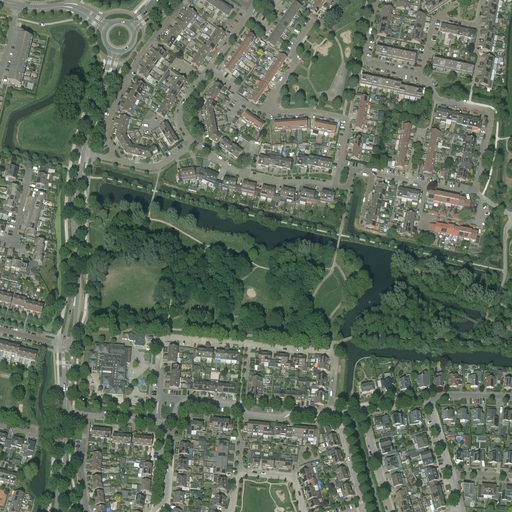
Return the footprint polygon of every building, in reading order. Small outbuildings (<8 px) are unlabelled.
[(202,0),(206,3),(203,7),(206,9),(209,5),(220,12),(217,16),(219,18),(223,14),(228,18),(233,9),(230,7),(229,9),(216,0),(202,0)] [(300,19),(302,15),(298,13),(301,7),(290,0),(288,3),(292,6),(284,17),(280,14),(279,16),(283,19),(278,27),(274,24),(272,26),(277,29),(269,40),(264,37),(262,40),(274,48),(277,43),(281,45),(283,42),(279,39),(282,35),(284,36),(285,34),(284,33),(291,22),(293,23),(294,21),(293,20),(295,16),(300,19)] [(427,5),(424,7),(429,15),(434,12),(429,4),(428,3),(427,0),(424,2),(426,4),(427,5)] [(434,0),(434,1),(439,8),(444,5),(440,0),(434,0)] [(489,0),(488,0),(488,2),(489,2),(489,6),(498,7),(501,8),(502,3),(499,2),(489,0)] [(312,6),(319,11),(322,6),(315,1),(312,6)] [(431,3),(429,4),(434,12),(439,8),(434,1),(431,3)] [(316,15),(319,11),(312,6),(309,10),(312,12),(316,15)] [(182,12),(186,15),(193,19),(194,20),(195,20),(197,18),(197,16),(196,15),(188,10),(186,12),(183,10),(182,12)] [(182,19),(190,24),(193,19),(186,15),(182,12),(180,14),(184,16),(182,19)] [(176,21),(187,28),(190,24),(182,19),(180,21),(177,19),(176,21)] [(182,32),(183,33),(187,28),(176,21),(174,22),(178,25),(176,27),(175,26),(175,27),(182,32)] [(168,29),(179,36),(182,32),(175,27),(173,29),(169,27),(168,29)] [(217,29),(216,30),(214,28),(211,32),(213,34),(222,40),(224,38),(222,37),(224,34),(217,29)] [(168,36),(176,41),(179,36),(168,29),(167,30),(170,33),(168,36)] [(21,33),(19,33),(19,35),(20,36),(9,83),(21,86),(21,85),(20,84),(22,77),(23,77),(24,75),(22,75),(24,68),(25,68),(26,66),(25,66),(26,58),(28,59),(28,56),(27,56),(29,49),(30,49),(30,47),(29,47),(31,39),(32,40),(33,39),(29,38),(30,33),(27,32),(22,31),(21,33)] [(211,38),(218,43),(220,41),(221,41),(222,40),(213,34),(214,34),(211,38)] [(246,39),(253,44),(256,39),(250,34),(249,34),(246,39)] [(162,38),(173,45),(176,41),(168,36),(167,38),(163,36),(162,38)] [(408,36),(408,38),(412,39),(411,43),(420,44),(421,39),(412,37),(411,37),(408,36)] [(170,50),(173,45),(162,38),(161,39),(164,42),(162,45),(163,45),(168,48),(170,50)] [(208,43),(216,49),(217,47),(216,46),(218,43),(211,38),(208,43)] [(243,43),(250,48),(253,44),(246,39),(243,43)] [(211,51),(212,52),(214,50),(215,50),(216,49),(208,43),(205,47),(211,51)] [(250,48),(243,43),(240,48),(247,53),(250,48)] [(205,47),(203,46),(200,51),(209,57),(210,55),(209,54),(210,52),(212,53),(212,52),(211,51),(205,47)] [(152,49),(151,50),(162,58),(165,54),(164,53),(159,49),(157,48),(155,51),(152,49)] [(237,52),(244,57),(247,53),(240,48),(237,52)] [(151,57),(158,63),(162,58),(151,50),(149,52),(153,55),(151,57)] [(197,55),(205,60),(206,58),(208,58),(209,57),(200,51),(197,55)] [(234,57),(241,62),(244,57),(237,52),(234,57)] [(276,59),(283,64),(286,59),(279,54),(276,59)] [(194,60),(203,65),(204,64),(203,63),(205,60),(197,55),(194,60)] [(485,59),(484,63),(493,64),(495,59),(492,58),(493,56),(488,55),(488,57),(485,57),(485,59)] [(144,59),(155,67),(158,63),(151,57),(149,60),(146,57),(144,59)] [(231,61),(238,66),(241,62),(234,57),(231,61)] [(145,66),(152,71),(155,67),(144,59),(143,61),(147,64),(145,66)] [(273,63),(280,68),(283,64),(276,59),(273,63)] [(449,71),(455,72),(457,63),(457,62),(458,59),(456,59),(455,60),(452,59),(451,62),(449,71)] [(201,67),(203,65),(194,60),(191,64),(198,69),(200,66),(201,67)] [(228,66),(235,71),(238,66),(231,61),(228,66)] [(270,68),(277,72),(280,68),(273,63),(270,68)] [(138,68),(149,76),(152,71),(145,66),(143,69),(139,66),(138,68)] [(235,71),(228,66),(225,70),(232,75),(235,71)] [(146,80),(149,76),(138,68),(137,70),(141,72),(138,75),(146,80)] [(267,72),(274,77),(277,72),(270,68),(267,72)] [(264,77),(271,81),(274,77),(267,72),(264,77)] [(179,77),(176,82),(185,88),(186,86),(185,85),(187,82),(179,77)] [(271,81),(264,77),(261,81),(268,86),(271,81)] [(480,85),(487,87),(486,89),(491,90),(492,82),(491,82),(491,81),(490,81),(481,79),(481,80),(481,81),(480,85)] [(388,90),(387,93),(389,93),(390,91),(393,91),(395,82),(393,82),(390,81),(388,90)] [(185,88),(176,82),(173,86),(181,91),(182,89),(184,89),(185,88)] [(257,87),(264,91),(267,87),(260,82),(257,87)] [(130,86),(143,91),(145,86),(137,83),(135,86),(131,84),(130,86)] [(212,89),(220,94),(223,89),(214,83),(213,85),(214,86),(212,89)] [(143,91),(130,86),(130,88),(134,90),(132,92),(131,92),(132,92),(132,93),(139,96),(141,97),(140,96),(143,91)] [(170,91),(179,96),(180,95),(179,94),(181,91),(173,86),(170,91)] [(254,91),(261,96),(264,91),(257,87),(254,91)] [(208,92),(217,98),(220,94),(212,89),(210,91),(209,90),(208,92)] [(175,100),(176,101),(175,100),(176,97),(177,98),(179,96),(170,91),(167,95),(168,96),(169,96),(175,100)] [(251,96),(258,100),(261,96),(254,91),(251,96)] [(124,95),(139,102),(141,97),(139,96),(132,93),(132,92),(131,92),(129,95),(125,93),(124,95)] [(213,103),(217,98),(208,92),(207,94),(208,95),(206,98),(213,103)] [(126,102),(135,106),(137,101),(139,102),(124,95),(124,97),(128,99),(126,102)] [(166,101),(174,106),(175,105),(174,104),(176,101),(175,100),(169,96),(168,96),(166,101)] [(258,100),(251,96),(248,100),(255,105),(258,100)] [(207,103),(206,106),(213,111),(216,106),(208,100),(206,102),(207,103)] [(163,105),(170,110),(172,107),(173,108),(174,106),(166,101),(163,105)] [(120,105),(132,110),(135,106),(126,102),(125,105),(121,103),(120,105)] [(122,112),(130,116),(131,116),(132,116),(133,116),(133,114),(133,113),(132,112),(132,110),(120,105),(119,107),(123,109),(122,112)] [(159,109),(168,115),(169,113),(168,113),(170,110),(163,105),(159,109)] [(205,113),(213,112),(213,111),(206,106),(203,109),(203,111),(200,112),(200,114),(205,113)] [(440,124),(443,107),(441,106),(440,111),(437,110),(435,119),(440,120),(439,123),(440,124)] [(167,117),(168,115),(159,109),(156,114),(164,119),(166,116),(167,117)] [(448,112),(446,121),(451,122),(454,109),(452,109),(451,113),(448,112)] [(246,123),(251,116),(246,113),(241,120),(246,123)] [(468,118),(467,127),(472,128),(475,115),(473,115),(472,119),(468,118)] [(251,116),(246,123),(250,126),(255,119),(251,116)] [(255,119),(250,126),(255,129),(260,122),(255,119)] [(301,121),(301,130),(310,129),(309,121),(306,121),(306,120),(301,121)] [(118,128),(126,130),(128,125),(115,122),(114,124),(118,125),(118,128)] [(260,122),(255,129),(259,132),(264,125),(260,122)] [(159,128),(162,133),(170,127),(169,126),(168,126),(166,123),(159,128)] [(170,127),(162,133),(165,138),(172,133),(170,130),(172,129),(170,127)] [(116,133),(113,132),(112,134),(116,135),(115,137),(118,141),(125,136),(125,135),(116,133)] [(165,138),(167,142),(176,137),(175,135),(174,136),(172,133),(165,138)] [(217,133),(209,135),(204,136),(204,138),(208,137),(209,139),(212,142),(217,134),(217,133)] [(222,137),(217,134),(212,142),(215,143),(214,145),(216,146),(222,137)] [(360,134),(359,138),(355,137),(355,141),(353,140),(353,141),(353,143),(363,145),(365,145),(366,139),(366,136),(360,134)] [(118,145),(119,146),(128,141),(125,136),(118,141),(119,144),(118,145)] [(177,139),(176,137),(167,142),(170,147),(178,142),(176,139),(177,139)] [(476,143),(475,143),(475,140),(466,138),(463,138),(462,143),(465,143),(475,146),(476,143)] [(221,150),(223,151),(228,143),(224,139),(219,147),(221,149),(221,150)] [(123,150),(131,146),(128,141),(119,146),(121,148),(122,148),(123,150)] [(228,143),(223,151),(224,152),(225,151),(228,153),(233,146),(228,143)] [(129,159),(130,155),(132,147),(131,146),(123,150),(126,154),(128,155),(127,159),(129,159)] [(230,155),(230,156),(231,157),(237,149),(233,146),(228,153),(230,155)] [(132,147),(130,155),(129,159),(131,160),(132,156),(135,156),(137,148),(132,147)] [(149,150),(154,158),(156,161),(158,160),(156,157),(159,155),(154,147),(149,150)] [(459,153),(473,156),(474,154),(472,154),(473,151),(461,148),(461,149),(460,150),(459,153)] [(237,149),(231,157),(233,158),(234,157),(237,159),(242,152),(237,149)] [(154,162),(156,161),(154,158),(149,150),(148,150),(146,159),(150,160),(152,159),(154,162)] [(325,160),(323,169),(323,170),(325,171),(325,170),(328,170),(329,169),(331,170),(333,160),(328,159),(327,161),(325,160)] [(286,160),(284,169),(284,170),(286,171),(286,170),(292,171),(294,162),(286,160)] [(10,164),(9,167),(7,166),(6,167),(5,172),(17,174),(18,169),(17,169),(17,166),(10,164)] [(49,169),(42,168),(40,174),(38,174),(37,180),(46,182),(47,176),(45,176),(46,173),(48,173),(49,169)] [(200,168),(194,169),(187,170),(189,180),(195,179),(195,181),(199,181),(200,168)] [(200,168),(199,181),(202,182),(202,180),(208,183),(212,173),(206,171),(200,168)] [(189,180),(187,170),(181,171),(182,176),(178,176),(179,183),(183,183),(183,181),(189,180)] [(15,180),(17,174),(5,172),(4,176),(4,177),(8,178),(8,181),(13,182),(14,179),(15,180)] [(213,187),(217,188),(219,182),(216,180),(218,176),(212,173),(208,183),(214,185),(213,187)] [(465,182),(465,179),(467,179),(467,177),(454,174),(454,175),(453,176),(453,177),(454,178),(453,182),(459,183),(459,181),(465,182)] [(219,182),(217,188),(222,190),(222,188),(228,189),(230,179),(224,178),(223,183),(219,182)] [(237,181),(230,179),(228,189),(234,191),(234,192),(237,193),(239,186),(236,186),(237,181)] [(49,183),(46,182),(37,180),(36,185),(37,185),(36,188),(47,191),(49,183)] [(9,191),(19,193),(18,193),(20,188),(20,185),(8,182),(7,186),(11,187),(9,191)] [(242,187),(239,186),(237,193),(241,194),(241,192),(247,194),(249,184),(243,182),(242,187)] [(256,185),(249,184),(247,194),(253,195),(253,197),(256,198),(258,191),(255,190),(256,185)] [(261,192),(258,191),(256,198),(260,199),(260,197),(266,198),(269,188),(262,187),(261,192)] [(275,190),(269,188),(266,198),(272,200),(272,201),(275,202),(277,195),(274,195),(275,190)] [(280,199),(286,200),(289,190),(282,189),(280,196),(277,195),(275,202),(279,203),(280,199)] [(295,206),(295,204),(297,197),(294,196),(295,191),(289,190),(286,200),(292,201),(292,203),(291,205),(295,206)] [(300,198),(297,197),(295,204),(299,205),(299,202),(305,204),(306,202),(308,192),(302,190),(300,198)] [(34,198),(44,201),(45,196),(47,196),(47,193),(40,191),(39,194),(37,193),(35,198),(34,198)] [(312,205),(315,205),(317,198),(314,198),(315,193),(308,192),(306,202),(312,203),(312,205)] [(320,202),(326,203),(328,193),(322,192),(320,199),(317,198),(315,205),(319,206),(320,202)] [(433,204),(433,202),(435,193),(429,192),(427,203),(433,204)] [(328,193),(326,203),(332,205),(331,206),(335,207),(337,200),(333,199),(335,195),(328,193)] [(465,199),(459,198),(457,206),(462,208),(462,210),(464,212),(466,212),(468,212),(468,211),(469,211),(469,208),(472,209),(473,205),(470,204),(471,201),(464,200),(465,199)] [(17,204),(7,201),(6,207),(4,206),(4,209),(11,211),(11,208),(14,209),(15,204),(17,204)] [(32,209),(40,211),(43,212),(44,208),(42,208),(43,206),(33,204),(32,209)] [(28,224),(39,227),(41,223),(38,222),(38,221),(29,219),(28,224)] [(435,226),(435,229),(434,232),(434,233),(430,232),(429,238),(430,238),(430,237),(437,236),(437,233),(440,234),(442,226),(436,225),(435,226)] [(448,227),(445,238),(448,239),(449,236),(452,236),(453,228),(448,227)] [(47,242),(45,242),(36,239),(35,245),(45,247),(46,248),(47,247),(48,243),(47,242)] [(35,250),(44,253),(45,251),(44,251),(45,247),(35,245),(36,245),(35,248),(35,250)] [(31,263),(34,268),(36,267),(37,266),(38,263),(42,263),(43,258),(34,256),(33,261),(31,263)] [(30,270),(34,268),(31,263),(28,265),(28,264),(23,263),(23,262),(20,275),(28,276),(30,270)] [(10,307),(10,305),(13,296),(9,295),(10,290),(8,290),(7,295),(4,305),(5,303),(8,304),(7,306),(10,307)] [(14,308),(15,306),(18,307),(18,309),(22,293),(19,293),(18,298),(15,297),(12,307),(14,308)] [(22,293),(18,309),(20,309),(21,307),(24,308),(24,310),(28,295),(27,295),(25,294),(24,299),(21,298),(22,293)] [(28,295),(24,310),(27,311),(27,313),(29,313),(33,298),(32,303),(28,302),(29,297),(27,297),(28,295)] [(30,312),(33,312),(33,314),(35,315),(39,299),(37,304),(34,303),(35,299),(33,298),(29,313),(30,312)] [(36,313),(39,314),(38,316),(41,316),(43,306),(40,305),(41,300),(39,299),(35,315),(36,313)] [(143,347),(144,335),(136,334),(136,336),(133,336),(133,335),(130,334),(130,335),(123,335),(122,340),(129,341),(129,342),(135,342),(135,347),(143,347)] [(0,352),(0,351),(4,352),(2,357),(5,358),(9,342),(8,344),(5,343),(5,342),(3,341),(0,352)] [(6,353),(9,354),(8,359),(11,359),(15,344),(14,344),(14,346),(11,345),(11,343),(9,342),(5,358),(6,353)] [(16,363),(20,347),(16,346),(17,344),(15,344),(11,359),(12,354),(15,355),(14,360),(16,361),(16,363)] [(121,366),(121,356),(113,356),(112,356),(112,354),(117,354),(118,348),(109,347),(109,345),(95,344),(94,353),(89,352),(88,367),(92,368),(92,372),(101,372),(101,377),(100,386),(109,386),(109,395),(124,396),(125,387),(127,387),(128,381),(125,381),(126,366),(121,366)] [(168,352),(177,353),(178,348),(176,347),(177,345),(170,344),(170,347),(169,347),(168,352)] [(22,364),(26,349),(23,348),(23,350),(20,349),(20,347),(16,363),(18,363),(20,358),(23,359),(22,364)] [(29,351),(25,350),(26,349),(22,364),(24,365),(25,360),(29,361),(28,365),(31,350),(29,349),(29,351)] [(201,360),(202,350),(196,349),(196,351),(193,350),(193,358),(196,358),(195,359),(201,360)] [(35,353),(31,352),(32,350),(31,350),(28,365),(30,366),(31,361),(35,362),(38,352),(35,351),(35,353)] [(213,351),(212,361),(220,362),(221,352),(216,351),(213,351)] [(259,352),(258,359),(255,359),(255,366),(259,366),(259,365),(260,365),(261,364),(261,363),(264,363),(265,353),(259,352)] [(232,353),(231,363),(237,363),(237,362),(239,362),(240,355),(237,354),(237,353),(232,353)] [(265,353),(264,363),(268,363),(268,367),(272,368),(273,361),(270,360),(271,354),(265,353)] [(276,354),(275,361),(273,361),(272,368),(276,368),(277,364),(281,365),(282,355),(276,354)] [(284,368),(285,368),(285,369),(289,369),(290,362),(287,362),(288,355),(282,355),(281,365),(284,365),(284,367),(284,368)] [(314,359),(318,360),(318,364),(328,365),(328,359),(321,359),(322,356),(315,355),(314,359)] [(294,366),(298,366),(299,356),(293,356),(293,363),(290,363),(290,362),(289,369),(294,369),(294,366)] [(305,357),(299,356),(298,366),(303,366),(302,372),(307,372),(307,371),(307,364),(305,364),(305,357)] [(178,364),(172,364),(172,366),(171,366),(171,372),(180,373),(180,367),(178,367),(178,364)] [(313,373),(320,373),(320,370),(327,371),(328,365),(318,364),(317,369),(313,368),(313,373)] [(327,376),(320,376),(320,373),(313,373),(313,377),(316,377),(316,381),(326,382),(327,376)] [(425,383),(428,383),(428,373),(422,373),(422,377),(418,377),(419,384),(417,384),(417,389),(420,388),(420,389),(426,388),(425,383)] [(457,385),(462,385),(462,377),(457,377),(457,375),(455,375),(454,374),(454,373),(453,373),(452,374),(451,374),(451,376),(449,375),(449,387),(457,387),(457,385)] [(480,383),(480,373),(473,373),(473,377),(468,377),(468,385),(470,385),(470,387),(477,388),(477,383),(480,383)] [(444,374),(439,375),(437,375),(438,379),(434,379),(434,384),(435,384),(435,388),(442,388),(442,381),(445,381),(444,374)] [(494,378),(489,378),(490,374),(484,374),(484,380),(487,380),(486,388),(493,388),(493,386),(496,386),(496,380),(494,379),(494,378)] [(262,384),(263,379),(264,379),(264,376),(258,375),(258,378),(253,378),(252,383),(262,384)] [(410,382),(410,375),(406,376),(405,378),(405,379),(399,380),(400,391),(409,390),(409,389),(412,388),(411,382),(410,382)] [(392,381),(391,381),(391,379),(391,378),(390,378),(386,378),(385,379),(385,380),(380,381),(381,387),(385,387),(385,391),(392,390),(391,385),(393,385),(392,381)] [(372,384),(368,385),(368,384),(367,383),(366,383),(365,383),(364,384),(364,385),(364,386),(360,387),(361,394),(374,391),(373,388),(377,388),(375,380),(371,381),(372,384)] [(326,382),(316,381),(316,386),(312,386),(311,390),(318,390),(319,388),(325,388),(326,382)] [(198,392),(199,383),(193,382),(193,384),(190,383),(190,390),(193,390),(193,391),(198,392)] [(236,394),(237,386),(237,384),(233,383),(233,386),(229,386),(228,395),(234,395),(234,394),(236,394)] [(210,384),(209,393),(214,393),(217,393),(218,385),(210,384)] [(301,402),(301,401),(304,401),(304,397),(305,393),(305,387),(303,387),(301,389),(301,392),(296,392),(295,402),(301,402)] [(325,394),(318,393),(318,390),(311,390),(311,394),(315,394),(314,399),(324,400),(325,394)] [(317,408),(317,405),(324,406),(324,400),(314,399),(314,403),(310,403),(310,407),(317,408)] [(443,421),(451,421),(451,424),(455,424),(455,417),(453,417),(453,410),(450,410),(450,411),(443,412),(442,412),(442,417),(443,417),(443,421)] [(469,421),(469,416),(466,416),(466,411),(460,410),(460,411),(457,411),(457,416),(460,416),(460,421),(469,421)] [(483,425),(484,417),(481,417),(481,411),(475,411),(475,412),(472,412),(472,418),(474,418),(474,421),(478,421),(477,424),(483,425)] [(497,428),(498,419),(495,419),(495,412),(488,411),(487,422),(491,422),(491,427),(497,428)] [(509,422),(510,413),(508,413),(507,411),(505,411),(505,412),(503,412),(503,418),(499,418),(499,424),(504,425),(505,422),(509,422)] [(421,422),(420,412),(411,413),(411,414),(408,415),(409,426),(418,425),(420,422),(421,422)] [(405,426),(404,426),(407,425),(406,421),(404,421),(403,415),(400,416),(400,415),(391,416),(392,426),(394,426),(396,428),(405,426)] [(390,428),(388,420),(385,421),(384,417),(374,419),(376,429),(385,427),(386,429),(390,428)] [(212,428),(212,430),(213,431),(216,431),(217,430),(217,429),(218,420),(213,419),(212,421),(209,420),(209,428),(212,428)] [(228,430),(228,428),(231,429),(232,423),(229,422),(229,421),(223,420),(223,429),(228,430)] [(191,436),(191,432),(196,433),(197,423),(192,422),(192,424),(189,424),(188,428),(187,428),(186,435),(191,436)] [(202,432),(202,431),(205,431),(206,425),(203,425),(203,423),(197,423),(196,433),(197,433),(197,434),(200,435),(201,434),(201,432),(202,432)] [(244,424),(243,433),(252,433),(253,423),(247,423),(247,424),(244,424)] [(272,430),(269,430),(269,425),(264,424),(263,434),(263,436),(268,436),(271,437),(272,430)] [(280,436),(281,426),(275,426),(275,431),(272,430),(271,437),(274,437),(274,435),(280,436)] [(281,426),(280,436),(285,436),(285,438),(288,438),(289,429),(286,428),(287,427),(281,426)] [(94,443),(95,438),(98,438),(99,429),(99,428),(97,427),(97,428),(96,428),(96,429),(92,429),(92,437),(89,436),(88,443),(94,443)] [(289,429),(288,438),(292,438),(292,437),(297,438),(298,428),(292,427),(292,429),(289,429)] [(317,434),(314,434),(314,429),(309,429),(308,439),(313,439),(313,440),(316,441),(317,434)] [(2,435),(0,441),(0,446),(7,449),(9,442),(6,441),(7,436),(6,436),(6,435),(3,434),(2,435)] [(327,434),(321,436),(323,440),(326,439),(328,443),(337,440),(336,434),(329,436),(327,437),(327,434),(328,434),(327,434)] [(417,444),(426,441),(425,436),(418,438),(417,434),(410,436),(411,440),(415,439),(417,444)] [(133,446),(131,445),(130,445),(130,450),(135,451),(136,446),(139,446),(140,437),(140,435),(139,435),(139,436),(138,436),(138,437),(134,437),(133,446)] [(392,443),(393,441),(391,437),(383,439),(384,442),(379,443),(380,449),(390,446),(389,443),(392,443)] [(9,442),(7,449),(10,449),(11,447),(16,448),(18,440),(13,438),(12,443),(9,442)] [(24,453),(25,446),(22,446),(24,441),(18,440),(16,448),(21,449),(20,452),(24,453)] [(337,440),(328,443),(324,444),(326,452),(333,450),(332,448),(339,446),(337,440)] [(428,447),(426,441),(417,444),(418,450),(415,451),(416,454),(424,452),(423,449),(428,447)] [(28,447),(25,446),(24,453),(22,457),(26,458),(27,454),(28,451),(33,452),(35,444),(30,443),(28,447)] [(511,445),(509,446),(509,454),(504,454),(503,464),(511,465),(511,460),(511,445)] [(390,446),(380,449),(382,455),(387,454),(388,456),(390,456),(396,454),(394,448),(391,449),(390,446)] [(189,455),(189,450),(192,450),(179,449),(179,454),(186,455),(186,458),(192,458),(192,455),(189,455)] [(332,460),(342,457),(340,451),(334,453),(333,450),(326,452),(328,458),(332,457),(332,460)] [(500,456),(501,450),(494,450),(494,452),(493,454),(489,454),(489,459),(490,459),(489,463),(497,464),(497,463),(501,464),(501,456),(500,456)] [(459,463),(459,462),(463,462),(463,459),(468,459),(468,451),(463,451),(463,453),(456,453),(457,456),(454,456),(455,462),(455,463),(456,463),(456,464),(457,464),(458,464),(458,463),(459,463)] [(478,454),(474,454),(475,452),(471,452),(471,458),(473,458),(472,463),(480,463),(481,458),(484,458),(484,451),(478,451),(478,454)] [(259,467),(259,460),(259,457),(255,457),(255,453),(251,452),(250,459),(253,460),(252,466),(259,467)] [(425,454),(424,452),(416,454),(410,456),(411,459),(419,457),(419,456),(420,456),(421,462),(431,459),(429,453),(425,454)] [(260,453),(259,457),(259,460),(262,460),(261,467),(267,468),(268,458),(264,457),(264,453),(260,453)] [(384,462),(385,466),(397,463),(395,457),(399,456),(398,453),(396,454),(390,456),(391,459),(384,460),(385,462),(384,462)] [(268,458),(267,468),(273,468),(274,461),(276,462),(277,455),(273,454),(273,458),(268,458)] [(277,455),(276,462),(279,462),(278,469),(284,469),(285,459),(281,459),(281,455),(277,455)] [(285,459),(284,469),(290,470),(291,463),(294,463),(294,456),(290,456),(290,460),(285,459)] [(342,457),(332,460),(333,463),(331,465),(330,465),(331,469),(338,467),(337,465),(344,463),(342,457)] [(192,458),(186,458),(186,461),(178,460),(178,465),(188,466),(188,461),(192,461),(192,458)] [(420,471),(423,470),(426,469),(426,467),(433,465),(431,459),(421,462),(422,465),(418,466),(420,471)] [(140,469),(151,471),(152,465),(148,465),(148,462),(140,461),(140,465),(139,466),(139,468),(140,469)] [(395,473),(399,472),(403,471),(402,468),(398,469),(397,463),(385,466),(386,470),(387,470),(388,472),(394,470),(395,473)] [(189,470),(188,469),(188,466),(178,465),(177,471),(185,472),(184,474),(190,475),(191,471),(189,470)] [(305,468),(306,470),(299,472),(301,478),(310,475),(309,471),(313,470),(312,466),(305,468)] [(338,467),(331,469),(332,473),(336,472),(337,476),(347,474),(345,468),(338,470),(338,467)] [(426,479),(436,476),(434,470),(433,471),(432,468),(426,469),(423,470),(426,479)] [(140,469),(139,475),(141,475),(141,478),(147,479),(147,476),(151,476),(151,471),(140,469)] [(399,472),(395,473),(391,474),(392,477),(391,477),(392,483),(403,480),(402,474),(400,475),(399,472)] [(190,475),(184,474),(184,477),(177,476),(176,482),(189,483),(190,478),(190,475)] [(336,486),(342,484),(342,481),(348,479),(347,474),(337,476),(338,481),(335,482),(336,486)] [(219,478),(220,476),(214,475),(213,478),(217,478),(216,484),(226,485),(227,479),(219,478)] [(313,478),(311,479),(310,475),(301,478),(302,484),(309,482),(310,485),(316,483),(319,482),(318,478),(313,479),(313,478)] [(91,485),(93,484),(93,485),(107,483),(107,482),(102,483),(101,479),(106,479),(106,476),(101,477),(92,478),(92,482),(91,482),(91,483),(91,485)] [(427,487),(437,485),(436,482),(437,481),(436,476),(426,479),(427,484),(426,484),(427,487)] [(141,481),(141,486),(150,487),(150,482),(146,481),(147,479),(141,478),(140,481),(141,481)] [(396,491),(400,490),(406,488),(407,488),(408,487),(407,484),(405,485),(403,480),(392,483),(394,488),(395,488),(396,491)] [(186,488),(186,483),(189,483),(176,482),(176,487),(183,488),(183,491),(189,492),(189,489),(186,488)] [(316,483),(310,485),(311,487),(304,489),(306,495),(319,491),(316,483)] [(226,490),(226,485),(216,484),(216,489),(212,489),(212,492),(218,492),(218,489),(226,490)] [(341,490),(342,493),(351,490),(350,485),(343,486),(342,484),(336,486),(337,490),(338,489),(341,490)] [(429,490),(431,495),(441,493),(439,487),(438,488),(437,485),(427,487),(427,488),(431,487),(432,489),(429,490)] [(472,493),(473,485),(467,485),(467,486),(462,485),(464,494),(468,494),(468,496),(469,496),(469,499),(471,500),(471,502),(475,503),(476,493),(472,493)] [(487,496),(488,485),(484,485),(482,486),(481,491),(478,491),(477,499),(483,499),(483,496),(487,496)] [(488,485),(487,496),(492,497),(491,500),(497,500),(498,493),(494,493),(495,487),(492,487),(492,485),(488,485)] [(136,494),(142,495),(142,492),(149,493),(150,487),(141,486),(137,486),(136,490),(132,490),(131,493),(136,494)] [(511,502),(511,501),(511,498),(511,489),(511,488),(511,487),(509,487),(508,488),(506,488),(505,494),(502,493),(501,500),(507,501),(508,502),(510,502),(511,502)] [(395,494),(397,500),(408,496),(407,491),(406,488),(400,490),(401,493),(395,494)] [(94,493),(94,497),(93,497),(93,498),(93,499),(109,497),(104,498),(103,495),(108,494),(108,490),(101,491),(101,492),(94,493)] [(351,490),(342,493),(343,497),(339,498),(339,499),(337,500),(338,502),(340,502),(347,501),(346,498),(353,496),(351,490)] [(179,491),(179,494),(175,493),(175,499),(183,500),(184,494),(185,494),(185,491),(179,491)] [(314,499),(315,501),(318,500),(321,499),(319,491),(306,495),(307,500),(314,499)] [(215,495),(214,501),(224,503),(225,497),(218,496),(218,492),(212,492),(212,495),(215,495)] [(135,502),(144,504),(145,498),(141,498),(142,495),(136,494),(135,496),(136,497),(135,502)] [(408,496),(397,500),(398,505),(410,501),(408,496)] [(94,506),(95,505),(95,506),(103,505),(110,504),(109,503),(104,504),(104,501),(109,500),(109,497),(93,499),(93,500),(95,499),(95,503),(94,503),(94,504),(93,504),(94,506)] [(178,507),(184,508),(184,505),(183,505),(183,500),(175,499),(174,504),(178,505),(178,507)] [(323,504),(319,505),(318,500),(315,501),(308,503),(310,509),(316,507),(317,510),(324,508),(323,504)] [(209,508),(215,510),(215,507),(223,508),(224,503),(214,501),(213,506),(210,505),(209,508)] [(410,501),(398,505),(400,509),(411,506),(410,501)] [(143,509),(144,504),(135,502),(134,507),(133,507),(133,510),(138,511),(139,508),(143,509)] [(443,502),(432,505),(433,506),(435,505),(436,510),(438,510),(438,511),(441,511),(444,511),(444,508),(445,508),(443,502)]
